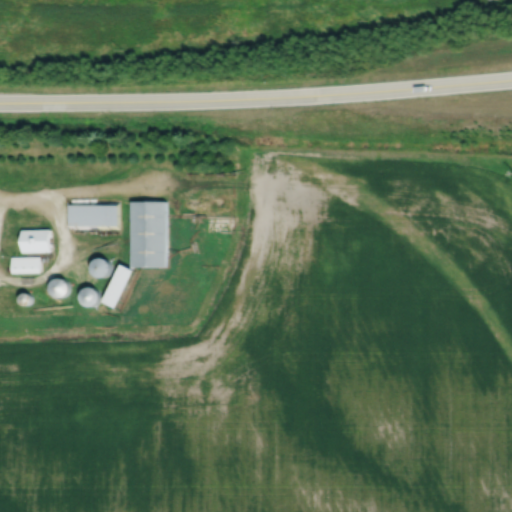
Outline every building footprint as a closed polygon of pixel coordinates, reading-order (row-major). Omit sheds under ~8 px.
[(70,201),(70,227),(119,227),(119,201),(70,201)] [(132,202),(133,267),(167,267),(167,201),(132,202)] [(22,230),(22,252),(51,251),(50,229),(22,230)] [(11,257),(11,273),(40,272),(40,256),(11,257)] [(98,258),(96,259),(95,260),(93,261),(93,263),(92,265),(92,267),(92,269),(93,271),(94,273),(95,274),(97,275),(99,276),(101,276),(103,276),(105,276),(106,275),(108,274),(110,273),(111,271),(111,269),(112,267),(111,265),(111,263),(110,261),(109,260),(107,259),(106,258),(104,257),(102,257),(100,257),(98,258)] [(122,266),(107,299),(120,305),(136,272),(122,266)] [(57,278),(55,279),(54,280),(53,281),(52,283),(51,285),(51,287),(51,289),(52,290),(53,292),(54,294),(55,295),(57,295),(59,296),(61,296),(63,296),(65,295),(66,294),(68,293),(69,291),(69,289),(70,287),(70,286),(69,284),(69,282),(68,280),(66,279),(65,278),(63,277),(61,277),(59,277),(57,278)] [(87,287),(85,287),(84,289),(83,290),(82,292),(81,294),(81,296),(82,298),(82,300),(83,302),(85,303),(86,304),(88,305),(90,305),(92,305),(94,305),(96,304),(97,303),(99,302),(100,300),(101,298),(101,296),(101,294),(100,292),(99,290),(98,289),(97,288),(95,287),(93,286),(91,286),(89,286),(87,287)] [(23,291),(22,291),(21,292),(20,293),(19,294),(19,296),(18,297),(18,298),(19,300),(19,301),(20,302),(21,303),(23,304),(24,304),(25,304),(27,304),(28,304),(29,303),(31,302),(31,301),(32,300),(32,298),(32,297),(32,295),(32,294),(31,293),(30,292),(29,291),(27,291),(26,290),(25,290),(23,291)]
